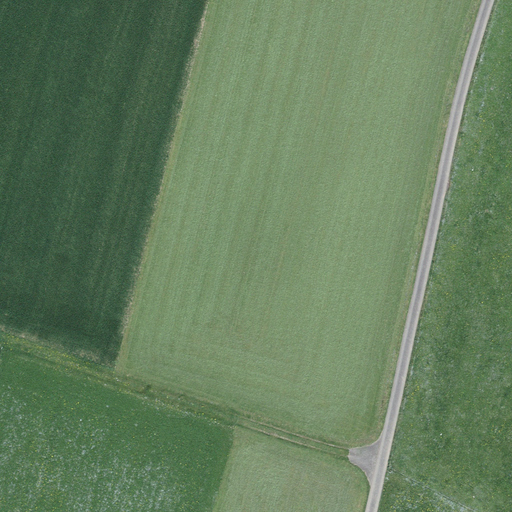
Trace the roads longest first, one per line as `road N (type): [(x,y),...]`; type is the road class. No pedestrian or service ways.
road 1 (track): [(375,511),(492,0)]
road 2 (track): [(385,467),(0,343)]
